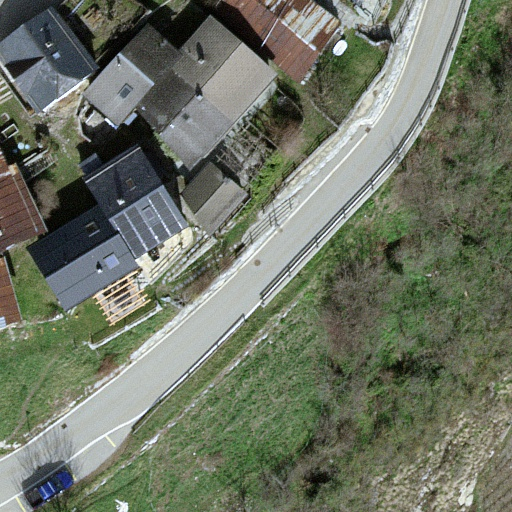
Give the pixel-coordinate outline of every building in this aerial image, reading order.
[(218,0),(216,3),(298,79),(339,35),(301,0),(218,0)] [(57,9),(0,46),(0,52),(39,110),(99,71),(57,9)] [(178,51),(131,103),(197,161),(276,74),(210,15),(178,51)] [(147,24),(83,95),(113,122),(131,103),(178,51),(147,24)] [(101,208),(132,260),(187,227),(139,145),(83,178),(101,208)] [(0,178),(11,174),(0,149),(0,178)] [(246,193),(209,161),(181,194),(212,235),(246,193)] [(21,173),(0,182),(0,247),(46,225),(21,173)] [(101,208),(29,251),(65,311),(137,267),(132,260),(101,208)] [(0,262),(0,324),(21,318),(4,261),(0,262)]
